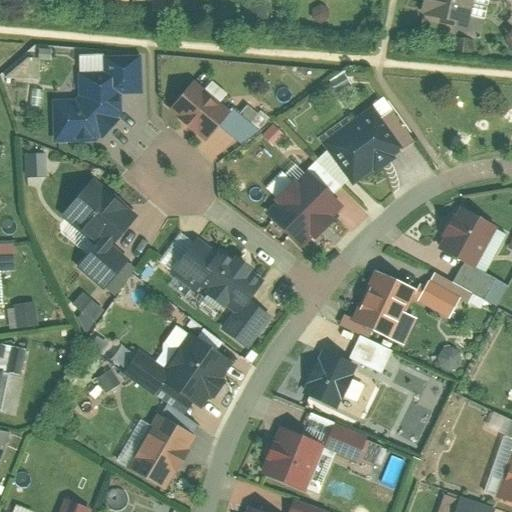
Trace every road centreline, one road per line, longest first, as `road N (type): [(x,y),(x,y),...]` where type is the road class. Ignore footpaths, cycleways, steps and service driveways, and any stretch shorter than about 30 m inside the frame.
road 1 (residential): [(320,290),(237,424),(206,511)]
road 2 (residential): [(511,175),(453,181),(392,213),(320,290)]
road 3 (residential): [(320,290),(191,188)]
road 4 (residential): [(188,150),(163,145),(145,172),(151,188),(166,196),(191,188)]
